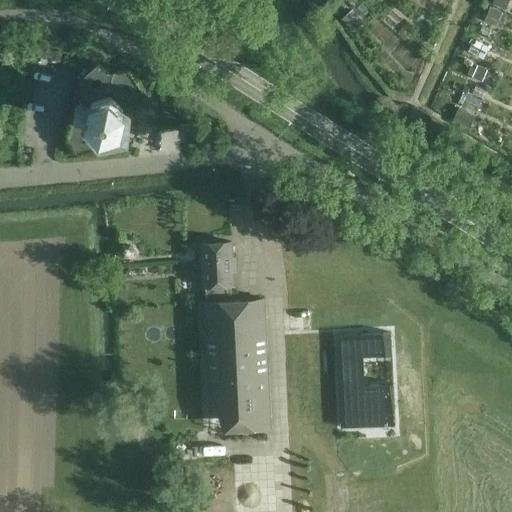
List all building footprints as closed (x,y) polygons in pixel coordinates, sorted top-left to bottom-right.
[(99,127),(99,128),(99,129),(102,130),(103,128),(116,125),(117,126),(119,124),(119,123),(125,121),(127,114),(122,109),(123,109),(122,106),(121,107),(120,106),(125,104),(127,106),(137,107),(145,97),(129,71),(112,72),(97,64),(79,80),(83,95),(87,98),(92,96),(96,99),(94,100),(93,99),(91,101),(92,102),(88,116),(87,116),(87,119),(89,119),(90,120),(86,122),(83,119),(72,119),(67,137),(77,154),(102,150),(102,137),(97,133),(99,127)] [(205,286),(231,285),(233,284),(231,242),(201,243),(203,286),(205,286)] [(122,245),(118,251),(123,258),(130,257),(135,252),(130,245),(122,245)] [(231,285),(205,286),(205,302),(203,302),(209,430),(269,427),(263,299),(231,301),(231,285)] [(361,340),(337,341),(338,372),(341,426),(342,426),(359,425),(358,413),(394,412),(392,384),(391,384),(364,386),(363,357),(391,355),(390,333),(360,334),(361,340)]
